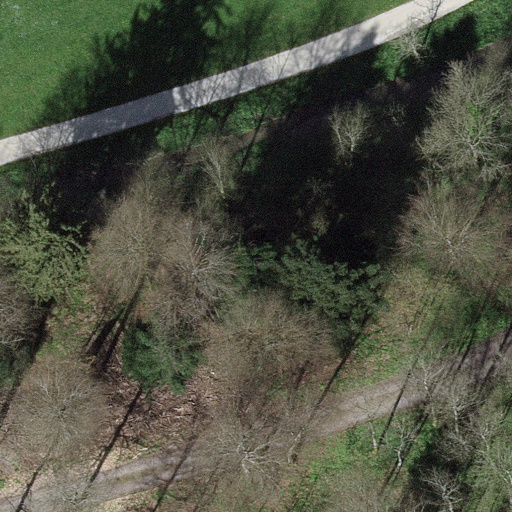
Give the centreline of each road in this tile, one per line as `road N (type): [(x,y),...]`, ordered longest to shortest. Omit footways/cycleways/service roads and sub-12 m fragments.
road 1 (track): [(42,511),(511,338)]
road 2 (track): [(436,0),(392,25),(0,154)]
